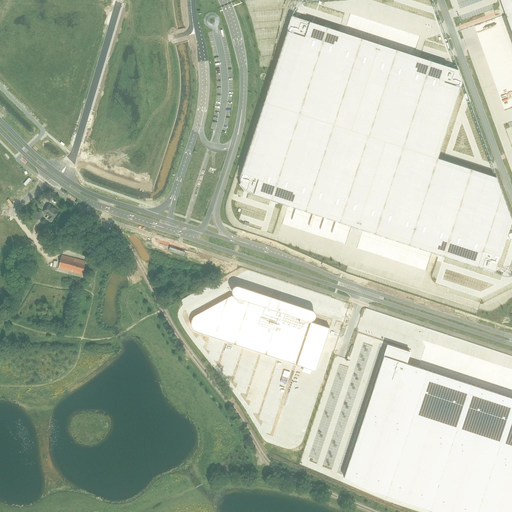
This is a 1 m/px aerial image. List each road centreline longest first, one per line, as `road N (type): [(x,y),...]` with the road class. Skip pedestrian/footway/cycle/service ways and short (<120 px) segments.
road 1 (unclassified): [(374,511),(268,461),(178,337),(135,257),(104,224),(105,208)]
road 2 (unclassified): [(185,236),(511,344)]
road 3 (unclassified): [(511,337),(228,239)]
road 4 (unclassified): [(118,1),(60,174)]
road 5 (unclassified): [(228,239),(216,210),(240,117)]
road 6 (unclassified): [(192,0),(204,72),(199,122)]
road 7 (unclassified): [(240,117),(243,74),(222,0)]
